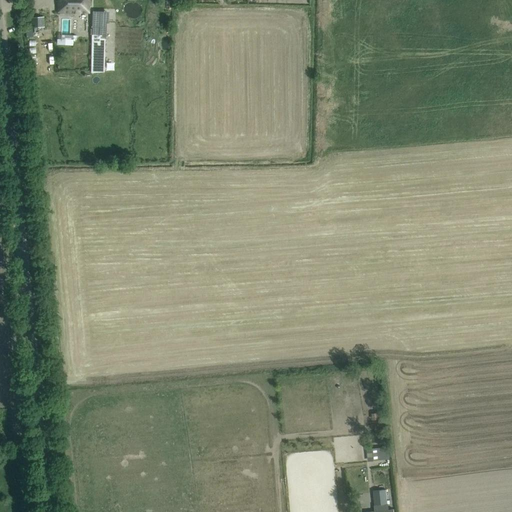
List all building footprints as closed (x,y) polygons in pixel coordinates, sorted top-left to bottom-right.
[(89,13),(89,0),(58,0),(58,12),(89,13)] [(43,17),(31,17),(31,27),(44,27),(43,17)] [(92,24),(91,72),(103,72),(105,24),(92,24)] [(388,447),(366,449),(368,461),(389,459),(388,447)] [(386,489),(373,491),(375,505),(388,504),(386,489)]
